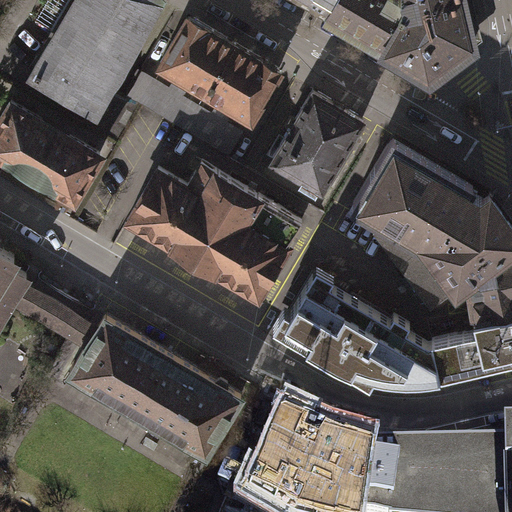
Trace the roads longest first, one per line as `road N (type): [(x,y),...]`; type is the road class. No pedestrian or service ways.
road 1 (residential): [(511,394),(404,411),(321,394),(0,200)]
road 2 (tertiary): [(416,108),(238,0)]
